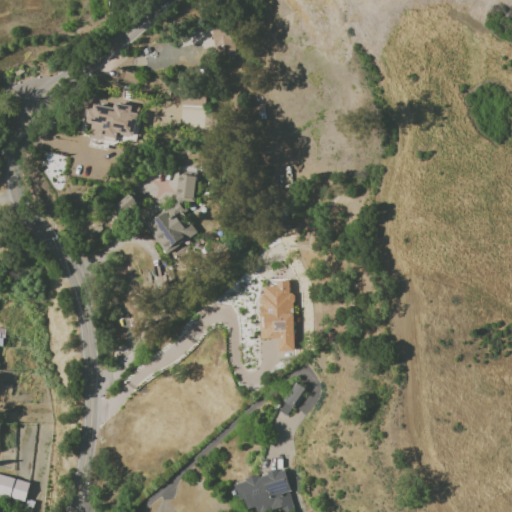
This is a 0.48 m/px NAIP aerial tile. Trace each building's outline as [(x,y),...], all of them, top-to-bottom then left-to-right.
[(138,115),(130,113),(132,106),(115,103),(114,109),(89,104),(86,123),(92,124),(91,132),(133,140),(138,115)] [(40,133),(40,150),(70,151),(70,143),(78,143),(79,136),(90,136),(91,123),(80,123),(80,134),(40,133)] [(196,231),(174,201),(143,224),(165,254),(196,231)] [(304,390),(295,384),(277,410),(286,416),(304,390)] [(234,481),(241,510),(255,507),(255,511),(267,511),(281,509),(281,511),(284,511),(294,510),(284,470),(234,481)] [(29,482),(0,475),(0,494),(25,500),(29,482)]
